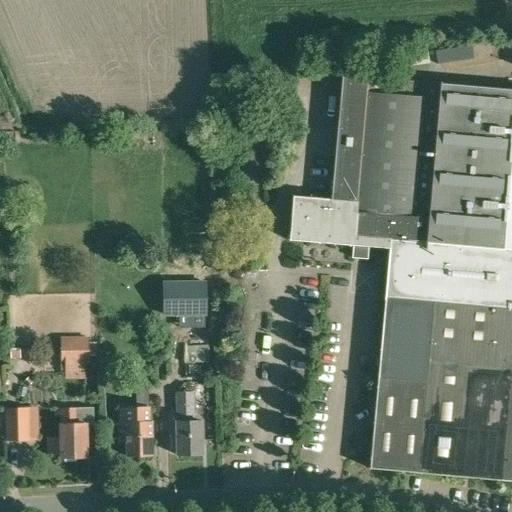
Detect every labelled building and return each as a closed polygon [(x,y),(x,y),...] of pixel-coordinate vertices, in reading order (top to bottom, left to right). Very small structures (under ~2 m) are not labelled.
[(472,46),(435,52),(437,65),(474,60),(472,46)] [(511,481),(511,89),(440,83),(342,75),(331,200),(293,196),(289,240),(353,245),(352,258),(368,259),(368,247),(389,249),(370,468),(511,481)] [(263,137),(264,121),(243,120),(243,136),(242,136),(240,184),(261,186),(263,137)] [(209,278),(165,279),(165,303),(209,303),(209,278)] [(60,364),(90,364),(89,337),(60,338),(60,364)] [(172,363),(209,362),(208,338),(171,339),(172,363)] [(148,407),(148,400),(148,385),(136,386),(136,407),(118,407),(118,443),(126,442),(126,456),(152,456),(151,423),(150,423),(149,407),(148,407)] [(195,422),(195,405),(175,405),(176,455),(202,454),(202,422),(195,422)] [(5,441),(39,440),(38,406),(4,408),(5,441)] [(87,457),(86,425),(93,425),(93,407),(60,407),(60,437),(46,437),(47,455),(61,454),(61,458),(87,457)]
